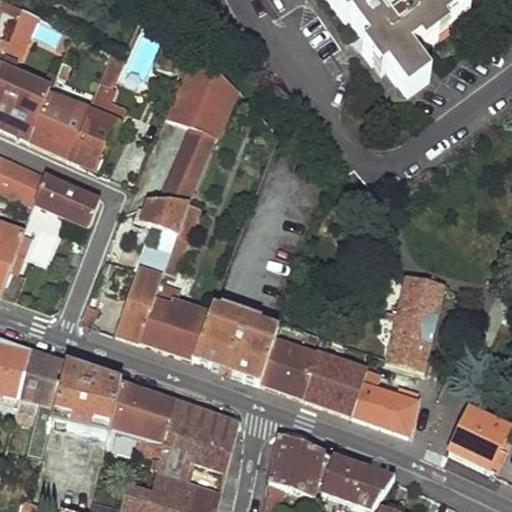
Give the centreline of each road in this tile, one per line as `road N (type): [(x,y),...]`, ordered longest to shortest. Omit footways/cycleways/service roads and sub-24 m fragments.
road 1 (residential): [(0,144),(95,186),(107,200),(107,221),(63,339)]
road 2 (residential): [(267,411),(511,510)]
road 3 (residential): [(63,339),(267,411)]
